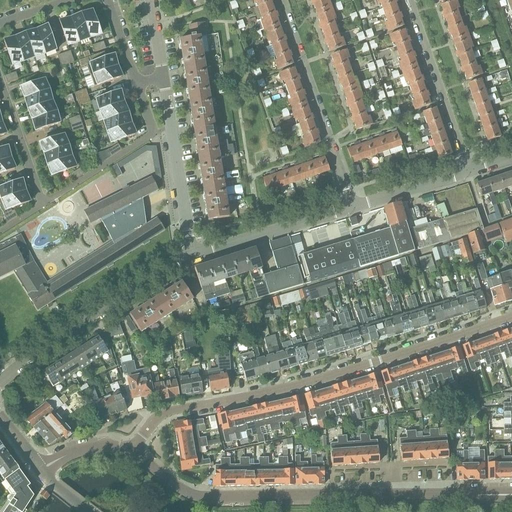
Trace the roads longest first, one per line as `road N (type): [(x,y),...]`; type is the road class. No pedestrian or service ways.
road 1 (residential): [(129,453),(168,412),(375,362),(511,316)]
road 2 (residential): [(511,491),(205,499),(129,453)]
road 3 (residential): [(0,382),(192,253)]
road 4 (residential): [(350,206),(278,0)]
road 5 (residential): [(468,172),(408,0)]
road 6 (residential): [(140,85),(155,138),(48,202)]
road 7 (residential): [(192,253),(163,76)]
road 8 (residential): [(192,253),(350,206)]
road 9 (unknown): [(337,496),(340,471),(438,467),(444,493)]
road 10 (residential): [(0,74),(48,202)]
road 11 (residential): [(350,206),(468,172)]
